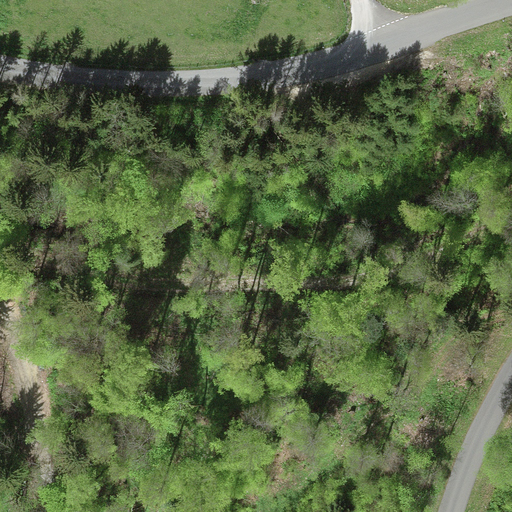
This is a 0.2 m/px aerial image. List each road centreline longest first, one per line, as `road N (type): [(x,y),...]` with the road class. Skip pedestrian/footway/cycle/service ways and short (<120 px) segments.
road 1 (tertiary): [(511,3),(367,48),(216,80),(117,80),(0,62)]
road 2 (track): [(511,255),(438,258),(328,284),(152,285),(39,257),(0,261)]
road 3 (track): [(54,511),(33,394),(0,300)]
road 4 (tertiary): [(451,511),(511,378)]
